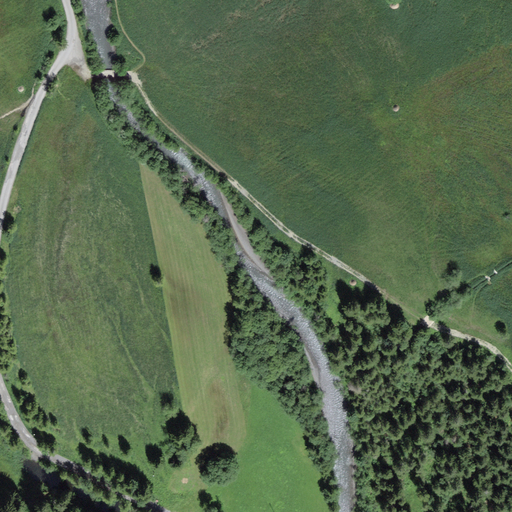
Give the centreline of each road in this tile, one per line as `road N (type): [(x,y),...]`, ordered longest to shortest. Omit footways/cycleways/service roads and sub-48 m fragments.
road 1 (track): [(0,384),(40,451),(161,511)]
road 2 (track): [(72,27),(29,120),(0,216)]
